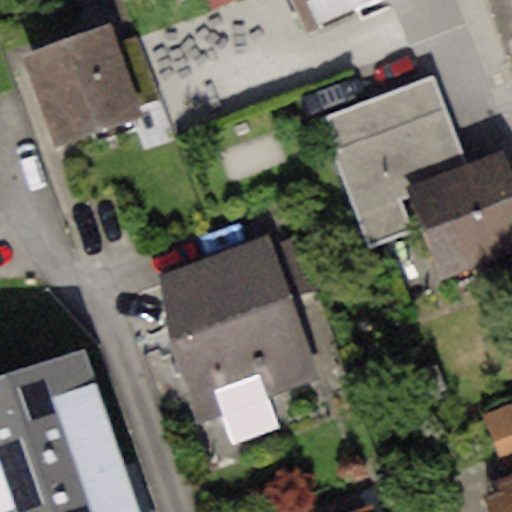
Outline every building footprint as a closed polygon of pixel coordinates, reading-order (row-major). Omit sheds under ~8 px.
[(296,0),(309,29),(378,0),(296,0)] [(110,28),(22,55),(51,147),(137,120),(132,105),(156,97),(138,37),(115,44),(110,28)] [(406,187),(462,167),(430,80),(324,118),(337,153),(333,154),(367,249),(421,229),(406,187)] [(462,167),(406,187),(421,229),(440,288),(511,264),(511,168),(507,153),(462,167)] [(272,232),(150,272),(199,418),(223,410),(235,445),(279,430),(270,401),(323,384),(272,232)] [(119,511),(56,319),(0,337),(0,511),(119,511)] [(511,403),(481,415),(500,466),(511,461),(511,403)] [(511,511),(511,474),(496,481),(500,492),(487,497),(493,511),(511,511)]
